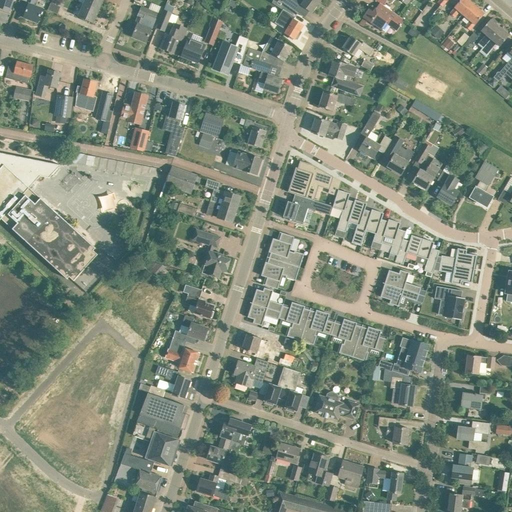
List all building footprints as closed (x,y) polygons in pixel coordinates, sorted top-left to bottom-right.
[(0,0),(0,8),(10,11),(13,0),(0,0)] [(21,0),(26,2),(26,4),(29,5),(24,17),(38,22),(43,9),(34,6),(35,0),(21,0)] [(86,0),(84,4),(99,10),(102,3),(101,3),(102,0),(86,0)] [(282,0),(282,1),(295,10),(300,3),(295,0),(282,0)] [(320,0),(304,0),(301,5),(312,13),(320,0)] [(459,12),(465,16),(474,5),(468,0),(460,0),(454,8),(455,8),(450,13),(455,17),(459,12)] [(48,10),(57,14),(60,7),(51,3),(48,10)] [(372,6),(363,18),(371,23),(372,22),(382,29),(386,23),(390,26),(397,31),(400,26),(404,20),(380,3),(376,9),(372,6)] [(84,4),(79,17),(93,23),(92,22),(95,17),(96,18),(99,10),(84,4)] [(465,16),(470,21),(466,27),(470,30),(474,25),(475,25),(484,14),(474,5),(465,16)] [(137,24),(133,37),(146,42),(151,29),(155,21),(158,13),(141,7),(138,14),(139,14),(138,17),(135,24),(137,24)] [(283,9),(275,23),(287,30),(285,33),(295,39),(297,40),(300,36),(298,34),(303,26),(294,20),(295,17),(283,9)] [(428,20),(433,24),(442,13),(437,9),(428,20)] [(156,28),(164,32),(172,13),(164,10),(156,28)] [(205,42),(213,45),(222,22),(213,18),(210,25),(211,27),(205,42)] [(491,19),(481,31),(486,35),(482,40),(481,39),(477,44),(482,48),(479,51),(479,52),(500,27),(496,24),(497,22),(493,18),(491,20),(491,19)] [(182,41),(187,29),(176,24),(171,36),(166,34),(161,48),(174,53),(179,40),(182,41)] [(479,52),(485,57),(496,44),(500,47),(509,35),(500,27),(479,52)] [(474,33),(468,40),(470,42),(472,44),(478,37),(474,33)] [(200,43),(202,38),(193,34),(191,39),(200,43)] [(213,69),(228,74),(233,62),(241,65),(249,39),(240,35),(235,47),(224,42),(213,69)] [(264,50),(260,61),(272,65),(275,56),(284,61),(292,47),(283,43),(279,41),(271,36),(267,43),(264,50)] [(342,48),(354,56),(359,49),(369,56),(374,49),(363,42),(362,44),(351,36),(342,48)] [(182,56),(198,63),(202,53),(205,46),(195,42),(189,39),(186,46),(182,56)] [(511,47),(507,53),(511,56),(511,58),(501,71),(505,74),(511,66),(511,47)] [(246,49),(241,65),(251,68),(262,72),(259,81),(266,83),(264,89),(278,93),(282,80),(269,75),(272,65),(260,61),(254,60),(256,54),(248,52),(248,51),(248,49),(246,49)] [(347,65),(343,64),(334,61),(329,76),(342,80),(344,73),(354,77),(356,69),(347,66),(347,65)] [(362,66),(371,70),(373,65),(364,61),(362,66)] [(5,78),(28,84),(29,78),(30,78),(33,66),(17,62),(16,67),(9,65),(5,78)] [(476,72),(481,76),(488,68),(483,64),(476,72)] [(41,79),(36,96),(44,98),(47,86),(57,88),(61,73),(49,70),(46,80),(41,79)] [(392,84),(404,91),(408,84),(396,77),(392,84)] [(81,94),(83,94),(81,101),(87,103),(89,96),(93,97),(97,83),(85,79),(81,94)] [(489,85),(493,88),(498,83),(494,79),(489,85)] [(341,90),(356,95),(360,85),(345,80),(341,90)] [(14,98),(28,102),(31,91),(16,87),(14,98)] [(505,97),(508,94),(500,87),(497,90),(505,97)] [(96,118),(106,121),(112,95),(103,92),(96,118)] [(356,99),(346,96),(338,93),(337,96),(324,92),(320,106),(333,111),(336,101),(353,107),(356,99)] [(148,96),(136,93),(132,105),(124,103),(120,118),(128,120),(127,122),(141,125),(148,96)] [(55,116),(70,118),(73,98),(58,96),(55,116)] [(415,99),(411,106),(436,121),(441,115),(415,99)] [(164,123),(175,126),(177,120),(182,121),(186,106),(174,103),(170,116),(166,115),(164,123)] [(366,125),(372,129),(380,116),(373,113),(366,125)] [(206,115),(201,132),(204,133),(214,137),(218,138),(223,121),(206,115)] [(311,132),(333,139),(334,137),(342,140),(346,126),(338,123),(337,125),(316,118),(311,132)] [(244,127),(253,129),(248,144),(261,148),(268,127),(255,123),(256,122),(247,119),(244,127)] [(162,125),(153,123),(146,150),(156,152),(156,149),(162,125)] [(427,138),(431,141),(440,126),(436,123),(427,138)] [(136,128),(130,148),(144,152),(149,131),(136,128)] [(183,132),(175,129),(170,143),(178,146),(183,132)] [(359,150),(373,158),(379,149),(384,152),(391,140),(380,134),(378,136),(371,132),(367,138),(366,137),(359,150)] [(203,133),(201,139),(211,143),(213,137),(203,133)] [(396,137),(386,154),(392,158),(394,155),(395,155),(400,146),(399,146),(403,141),(396,137)] [(179,147),(178,146),(170,143),(167,151),(156,149),(156,152),(155,154),(168,156),(168,154),(175,157),(179,147)] [(424,143),(414,160),(421,164),(431,147),(424,143)] [(387,167),(401,175),(414,152),(408,148),(406,150),(400,146),(395,155),(394,155),(392,158),(387,167)] [(0,220),(1,219),(30,188),(40,176),(50,178),(50,177),(60,166),(61,166),(61,165),(0,152),(0,220)] [(262,159),(248,155),(238,152),(234,167),(243,170),(257,175),(262,159)] [(80,153),(70,163),(76,164),(85,154),(80,153)] [(87,155),(85,165),(93,166),(95,157),(87,155)] [(296,168),(288,192),(293,194),(295,194),(306,198),(311,183),(329,189),(333,177),(312,164),(300,161),(298,168),(296,168)] [(476,178),(480,180),(477,187),(476,187),(470,197),(487,207),(493,197),(484,191),(487,185),(489,186),(499,169),(485,162),(476,178)] [(413,182),(427,190),(434,178),(439,168),(432,164),(427,173),(420,170),(413,182)] [(165,185),(191,194),(198,175),(172,166),(170,174),(165,185)] [(437,181),(444,185),(438,196),(451,205),(459,192),(453,189),(458,180),(443,171),(437,181)] [(510,194),(510,195),(511,191),(511,178),(498,200),(504,203),(510,194)] [(214,189),(211,201),(236,210),(240,197),(218,190),(220,183),(208,179),(206,186),(214,189)] [(96,248),(30,188),(1,219),(67,279),(69,277),(74,281),(98,254),(94,250),(96,248)] [(333,206),(333,207),(343,210),(335,235),(344,238),(349,222),(348,222),(355,200),(354,202),(348,200),(350,194),(338,190),(333,206)] [(113,193),(98,196),(101,211),(116,208),(113,193)] [(288,201),(283,217),(303,223),(308,208),(323,213),(325,204),(306,198),(295,194),(292,203),(288,201)] [(355,200),(348,222),(349,222),(357,225),(352,243),(361,246),(366,231),(372,209),(371,211),(365,210),(367,203),(355,200)] [(211,201),(207,214),(232,222),(236,210),(211,201)] [(178,211),(195,217),(198,209),(181,203),(178,211)] [(325,204),(323,213),(330,215),(333,207),(333,206),(325,204)] [(372,209),(366,231),(375,234),(371,247),(380,250),(382,243),(384,237),(384,236),(389,219),(388,221),(382,219),(384,213),(372,209)] [(384,237),(382,243),(392,246),(390,253),(397,256),(395,261),(396,262),(403,239),(406,231),(399,229),(401,223),(389,219),(384,236),(384,237)] [(192,240),(209,246),(200,274),(207,276),(208,275),(219,278),(222,270),(226,272),(230,259),(223,257),(223,255),(212,252),(214,247),(217,248),(221,237),(196,229),(192,240)] [(267,257),(299,268),(304,254),(294,251),(294,253),(289,251),(294,237),(280,232),(279,233),(281,233),(279,241),(277,240),(275,239),(274,243),(272,242),(268,252),(271,253),(269,258),(267,257)] [(403,239),(396,262),(403,264),(407,253),(417,256),(423,239),(412,235),(410,241),(403,239)] [(423,239),(417,256),(428,259),(424,271),(426,271),(432,273),(433,270),(436,262),(438,256),(440,251),(432,248),(434,242),(423,239)] [(438,256),(436,262),(474,269),(477,255),(466,253),(467,250),(458,248),(456,258),(442,255),(441,257),(438,256)] [(174,265),(185,269),(190,256),(179,252),(174,265)] [(388,259),(395,261),(397,256),(390,253),(388,259)] [(299,268),(267,257),(267,258),(269,258),(267,263),(265,262),(262,272),(265,273),(263,277),(265,277),(267,278),(265,285),(263,284),(263,285),(277,289),(278,287),(282,275),(286,276),(285,278),(287,278),(295,281),(299,268)] [(144,266),(156,278),(167,267),(149,261),(144,266)] [(436,262),(433,270),(453,274),(451,283),(461,285),(461,281),(472,283),(474,269),(436,262)] [(399,274),(389,270),(385,283),(383,283),(425,297),(426,292),(420,290),(421,288),(406,283),(409,273),(400,270),(399,274)] [(124,282),(109,298),(119,307),(120,306),(140,284),(134,279),(128,286),(124,282)] [(423,304),(425,297),(383,283),(384,284),(380,297),(390,300),(389,304),(398,307),(401,297),(423,304)] [(140,284),(120,306),(129,314),(143,299),(139,295),(145,289),(140,284)] [(199,299),(202,290),(186,285),(184,292),(188,294),(185,304),(197,307),(195,313),(210,318),(214,306),(205,303),(206,301),(199,299)] [(462,291),(437,287),(434,299),(441,300),(448,301),(445,316),(445,317),(461,320),(465,299),(461,298),(462,291)] [(251,302),(251,303),(280,312),(283,304),(270,300),(273,291),(264,288),(263,291),(257,289),(257,290),(252,303),(251,303),(251,302)] [(143,299),(129,314),(138,323),(158,301),(153,296),(147,303),(143,299)] [(158,301),(138,323),(148,331),(162,316),(158,312),(164,306),(158,301)] [(280,312),(251,303),(250,303),(251,303),(252,304),(248,317),(254,319),(253,323),(262,326),(264,321),(265,316),(278,320),(279,318),(278,318),(280,312)] [(279,318),(281,319),(293,323),(292,327),(290,327),(287,337),(300,341),(311,308),(310,308),(310,310),(304,308),(305,306),(296,303),(295,306),(291,304),(291,306),(290,308),(283,306),(284,304),(283,304),(280,312),(278,318),(279,318)] [(311,308),(300,341),(314,345),(317,335),(315,335),(317,331),(329,335),(331,335),(335,321),(335,323),(328,320),(328,318),(329,316),(325,315),(326,313),(316,310),(316,312),(310,310),(311,308)] [(175,330),(173,338),(184,341),(186,342),(188,335),(204,341),(208,328),(193,323),(194,318),(185,315),(182,325),(180,332),(175,330)] [(336,321),(335,321),(331,335),(333,336),(345,340),(343,344),(342,344),(339,353),(352,357),(362,327),(363,325),(362,325),(362,327),(357,325),(357,323),(348,320),(347,322),(343,321),(342,323),(342,325),(335,323),(336,321)] [(362,327),(352,357),(366,362),(369,352),(367,351),(369,347),(381,351),(383,352),(387,338),(386,339),(379,337),(380,335),(381,333),(377,332),(378,330),(368,327),(368,329),(362,327),(363,325),(362,327)] [(261,339),(257,337),(247,334),(242,349),(256,353),(258,346),(265,348),(267,342),(261,340),(261,339)] [(99,345),(112,357),(119,349),(106,337),(99,345)] [(428,346),(403,337),(400,346),(410,350),(408,355),(407,355),(405,361),(406,362),(404,366),(394,363),(394,364),(392,371),(408,376),(410,369),(420,372),(422,367),(424,361),(424,360),(425,357),(427,351),(427,350),(428,346)] [(173,338),(169,349),(168,349),(166,357),(179,362),(178,367),(193,372),(200,353),(182,347),(184,341),(173,338)] [(286,338),(284,344),(296,348),(298,342),(286,338)] [(99,344),(91,353),(92,353),(105,365),(112,357),(99,345),(99,344)] [(91,353),(85,360),(98,372),(105,365),(92,353),(91,353)] [(493,368),(495,358),(488,357),(488,358),(467,355),(465,372),(478,374),(480,363),(488,364),(487,368),(493,368)] [(497,360),(501,365),(509,366),(511,365),(511,356),(503,356),(497,360)] [(253,380),(262,383),(269,362),(257,358),(254,366),(239,361),(234,374),(238,375),(236,383),(248,387),(249,386),(251,387),(253,380)] [(85,360),(78,368),(91,380),(98,372),(85,360)] [(392,381),(391,388),(402,390),(400,404),(412,406),(414,393),(416,394),(417,387),(402,385),(403,378),(402,378),(402,375),(374,366),(373,381),(386,383),(386,380),(392,381)] [(278,397),(283,399),(292,370),(284,367),(277,387),(270,384),(264,400),(267,401),(266,403),(273,405),(273,403),(276,404),(278,397)] [(78,368),(71,375),(84,387),(91,380),(78,368)] [(173,395),(184,398),(190,380),(180,377),(181,373),(169,369),(166,378),(177,382),(173,395)] [(283,399),(288,400),(285,407),(288,408),(287,410),(294,412),(294,410),(297,411),(302,395),(294,392),(301,373),(292,370),(283,399)] [(65,383),(64,383),(77,395),(84,387),(71,375),(65,383)] [(64,382),(56,390),(57,391),(57,390),(71,403),(77,395),(64,383),(65,383),(64,382)] [(158,388),(151,385),(148,393),(155,395),(158,388)] [(491,388),(491,387),(481,386),(480,395),(476,394),(476,393),(475,393),(475,394),(463,393),(461,407),(481,410),(482,399),(485,399),(486,393),(491,394),(491,388)] [(155,395),(163,398),(165,390),(158,388),(155,395)] [(57,391),(50,398),(64,410),(71,403),(57,390),(57,391)] [(315,412),(338,419),(340,413),(345,415),(344,416),(355,419),(359,405),(349,401),(348,405),(343,404),(343,403),(338,401),(339,397),(337,394),(331,392),(327,394),(326,398),(320,396),(315,412)] [(138,420),(179,433),(181,428),(183,429),(188,415),(180,412),(182,404),(163,398),(155,395),(148,393),(138,420)] [(44,405),(44,406),(57,418),(64,410),(50,398),(44,405)] [(43,405),(36,413),(37,413),(50,425),(57,418),(44,406),(44,405),(43,405)] [(36,413),(30,421),(43,433),(50,425),(37,413),(36,413)] [(396,419),(387,418),(379,417),(378,426),(388,427),(387,434),(394,435),(393,443),(407,445),(409,429),(395,427),(396,419)] [(240,422),(231,419),(229,424),(225,423),(221,436),(223,436),(230,439),(230,440),(240,444),(240,445),(241,445),(243,446),(246,435),(248,435),(251,425),(244,423),(240,422)] [(138,420),(133,435),(150,441),(145,457),(149,458),(169,465),(178,439),(177,439),(179,433),(138,420)] [(30,421),(23,428),(36,441),(43,433),(30,421)] [(490,424),(482,423),(472,421),(472,428),(459,426),(457,439),(469,441),(468,448),(486,451),(487,442),(473,440),(474,433),(488,434),(490,424)] [(235,459),(225,455),(227,448),(238,451),(240,445),(240,444),(230,440),(230,439),(223,436),(219,449),(211,446),(207,459),(223,464),(220,470),(224,472),(231,473),(235,459)] [(65,438),(52,452),(61,460),(73,446),(65,438)] [(276,458),(296,464),(301,449),(291,446),(291,447),(288,446),(289,445),(281,443),(276,458)] [(73,446),(61,460),(69,468),(82,453),(73,446)] [(162,477),(143,470),(146,460),(137,457),(125,453),(121,463),(140,469),(135,485),(143,488),(141,493),(156,497),(157,493),(162,477)] [(315,483),(330,486),(333,474),(326,472),(330,457),(314,453),(311,464),(305,463),(302,474),(308,475),(308,473),(317,476),(315,483)] [(459,483),(470,485),(473,468),(470,468),(472,456),(460,454),(459,466),(454,465),(452,477),(459,478),(459,483)] [(477,454),(476,463),(488,465),(490,457),(477,454)] [(85,456),(79,475),(90,478),(96,459),(85,456)] [(0,463),(0,478),(1,479),(0,480),(0,487),(1,488),(10,479),(6,475),(15,466),(6,457),(2,462),(0,463)] [(96,459),(90,478),(101,481),(107,463),(96,459)] [(266,474),(271,475),(275,463),(270,461),(266,474)] [(339,477),(347,479),(345,484),(357,487),(363,467),(355,465),(355,466),(352,465),(352,464),(343,461),(340,471),(339,477)] [(290,478),(298,481),(301,468),(294,466),(290,478)] [(367,482),(377,483),(378,477),(391,479),(389,492),(388,491),(387,499),(396,500),(397,493),(401,494),(403,474),(379,471),(379,469),(369,468),(367,482)] [(222,479),(247,487),(250,478),(231,473),(224,472),(222,479)] [(10,479),(1,488),(6,493),(10,488),(18,496),(32,482),(23,474),(14,483),(10,479)] [(215,488),(219,476),(211,474),(209,481),(201,479),(197,491),(212,496),(212,495),(228,501),(230,493),(224,491),(215,488)] [(32,482),(18,496),(26,503),(22,508),(25,511),(26,511),(35,503),(31,499),(40,490),(32,482)] [(498,482),(497,490),(507,491),(508,484),(498,482)] [(326,499),(334,501),(338,488),(330,486),(326,499)] [(475,488),(473,488),(463,487),(462,495),(456,495),(456,494),(454,494),(450,494),(447,511),(459,511),(461,499),(470,501),(471,494),(474,495),(475,488)] [(273,511),(272,511),(285,511),(287,508),(280,492),(273,511)] [(293,495),(280,492),(287,508),(294,510),(297,497),(293,495)] [(151,511),(156,497),(141,493),(138,502),(132,500),(127,511),(151,511)] [(101,511),(103,511),(112,511),(118,497),(108,494),(101,511)] [(363,511),(390,511),(391,504),(364,501),(363,511)] [(211,511),(213,507),(202,503),(200,510),(189,506),(187,511),(186,511),(185,511),(211,511)]
